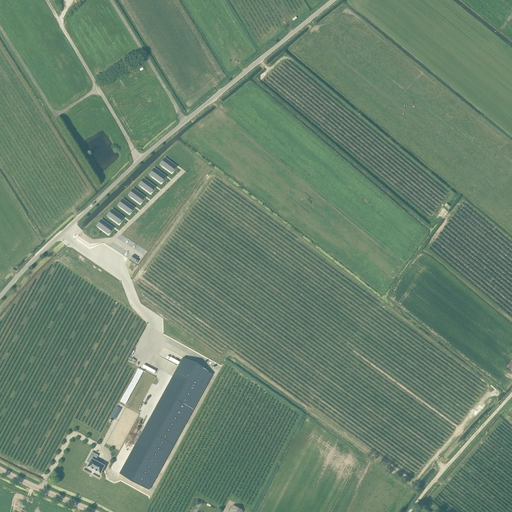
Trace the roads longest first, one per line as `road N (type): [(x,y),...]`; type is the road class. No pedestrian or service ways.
road 1 (unclassified): [(0,295),(165,136),(333,0)]
road 2 (track): [(422,495),(511,395)]
